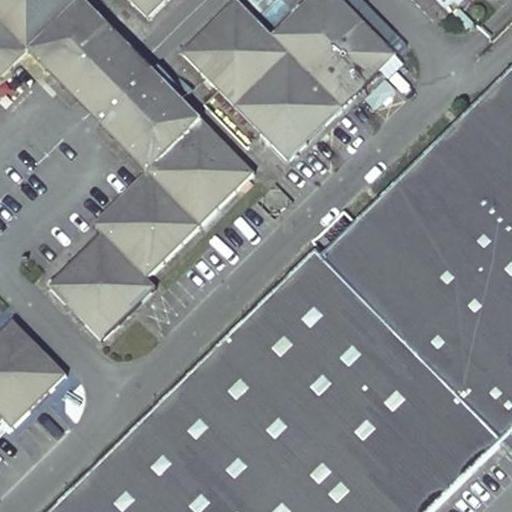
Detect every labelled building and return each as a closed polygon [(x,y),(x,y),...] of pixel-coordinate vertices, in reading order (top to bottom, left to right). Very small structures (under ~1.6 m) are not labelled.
[(80,0),(0,0),(0,81),(23,59),(25,45),(49,48),(48,60),(77,89),(123,43),(80,0)] [(128,0),(147,19),(165,0),(128,0)] [(236,3),(183,56),(286,162),(393,57),(337,0),(308,0),(271,37),(236,3)] [(437,0),(445,8),(454,0),(437,0)] [(23,59),(0,81),(0,91),(35,58),(147,174),(95,226),(101,230),(105,234),(154,185),(164,187),(166,165),(150,164),(123,137),(169,91),(123,43),(77,89),(48,60),(49,48),(25,45),(23,59)] [(312,253),(49,511),(429,511),(511,431),(511,67),(318,258),(312,253)] [(384,84),(365,103),(375,113),(393,94),(384,84)] [(123,137),(150,164),(166,165),(164,187),(154,185),(105,234),(101,230),(46,284),(99,339),(154,285),(145,276),(250,174),(169,91),(123,137)] [(0,419),(2,418),(10,427),(65,372),(12,318),(0,329),(0,419)]
